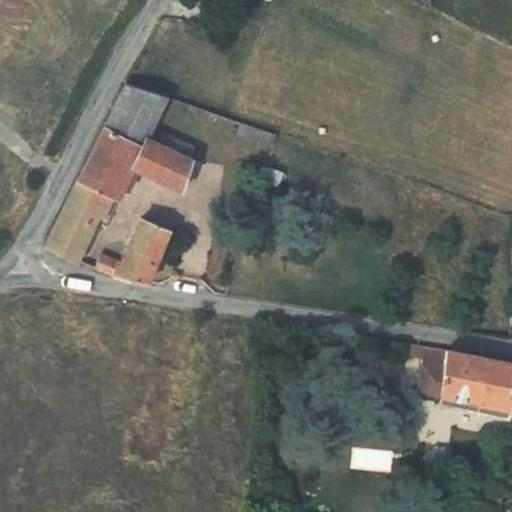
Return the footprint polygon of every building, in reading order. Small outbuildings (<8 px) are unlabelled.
[(144,138),(164,97),(127,84),(104,128),(140,145),(144,138)] [(271,147),(275,134),(239,122),(235,136),(271,147)] [(140,145),(104,128),(94,148),(45,246),(76,260),(94,225),(98,215),(102,218),(112,196),(118,199),(133,168),(180,190),(190,159),(144,138),(140,145)] [(277,185),(281,174),(266,169),(262,180),(277,185)] [(98,227),(102,218),(98,215),(94,225),(98,227)] [(100,255),(94,267),(98,269),(113,274),(147,282),(168,231),(139,219),(120,263),(100,255)] [(423,357),(422,364),(419,391),(440,395),(511,408),(511,361),(447,351),(433,348),(406,344),(404,355),(423,357)] [(510,419),(511,408),(440,395),(439,406),(510,419)] [(498,511),(502,482),(485,479),(481,511),(498,511)]
